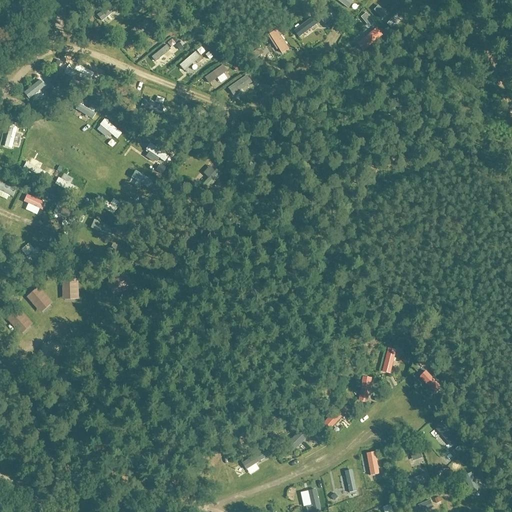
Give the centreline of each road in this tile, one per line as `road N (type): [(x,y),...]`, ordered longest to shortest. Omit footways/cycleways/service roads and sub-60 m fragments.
road 1 (track): [(39,55),(73,47),(94,52),(241,106),(338,46)]
road 2 (track): [(192,511),(315,464),(393,412)]
